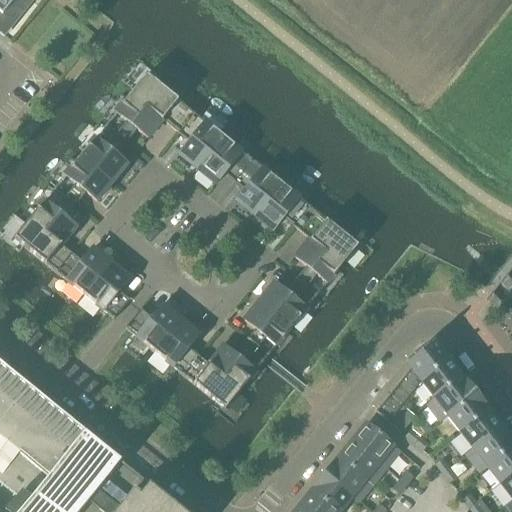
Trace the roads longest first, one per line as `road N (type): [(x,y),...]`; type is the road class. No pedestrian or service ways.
road 1 (residential): [(511,403),(457,332),(433,323),(417,328),(262,511)]
road 2 (residential): [(160,273),(105,228),(153,171),(263,258),(214,318)]
road 3 (residential): [(67,388),(219,511)]
road 4 (residential): [(67,388),(160,273)]
